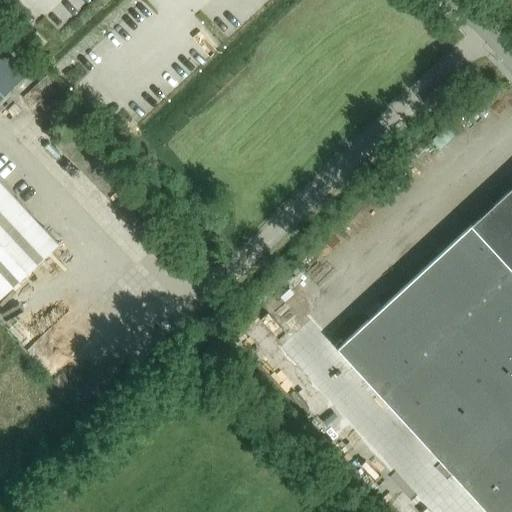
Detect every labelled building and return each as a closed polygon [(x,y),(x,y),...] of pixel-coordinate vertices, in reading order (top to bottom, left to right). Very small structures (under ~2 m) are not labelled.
[(36,30),(28,38),(39,49),(47,41),(36,30)] [(0,43),(0,98),(27,73),(0,43)] [(431,109),(453,87),(446,79),(423,101),(431,109)] [(0,294),(56,242),(0,181),(0,294)] [(335,345),(338,348),(487,511),(511,511),(511,188),(344,342),(341,339),(335,345)]
